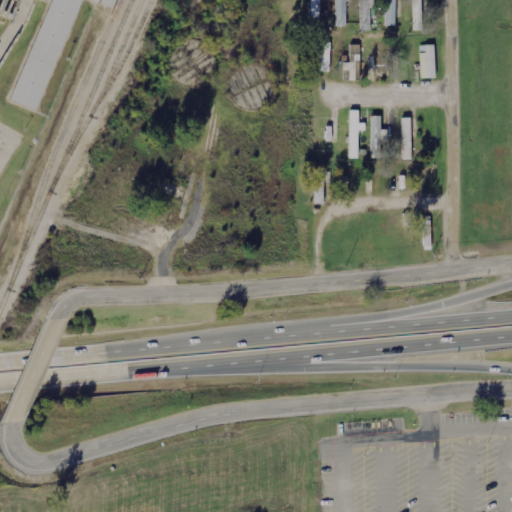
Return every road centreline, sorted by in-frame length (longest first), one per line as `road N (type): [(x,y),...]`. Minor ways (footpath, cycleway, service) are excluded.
road 1 (secondary): [(12,424),(11,448),(41,465),(251,412),(511,392)]
road 2 (trunk): [(0,384),(511,335)]
road 3 (trunk): [(511,315),(0,362)]
road 4 (secondary): [(511,263),(182,296),(88,297),(58,319)]
road 5 (trunk): [(162,367),(511,368)]
road 6 (residential): [(448,0),(451,271)]
road 7 (trunk): [(511,286),(358,328)]
